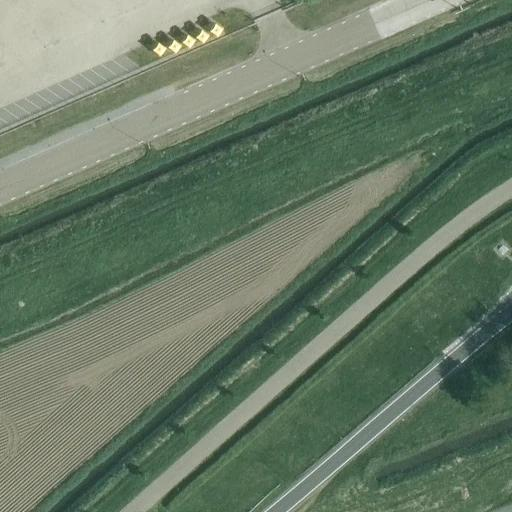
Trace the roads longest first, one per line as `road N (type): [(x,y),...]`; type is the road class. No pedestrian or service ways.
road 1 (unclassified): [(130,511),(511,187)]
road 2 (unclassified): [(0,187),(427,0)]
